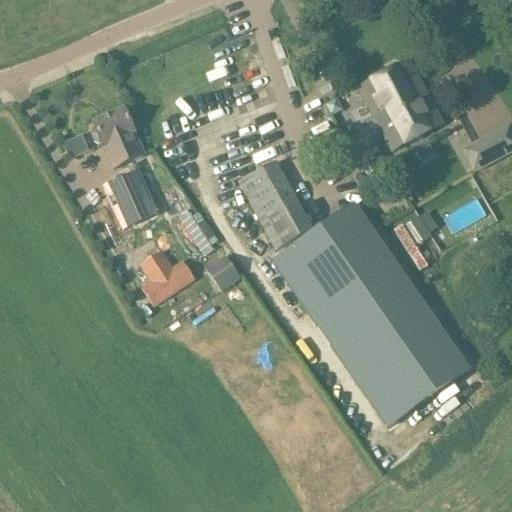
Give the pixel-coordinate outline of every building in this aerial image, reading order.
[(408,62),(359,89),(394,152),(443,125),(408,62)] [(125,111),(94,125),(96,129),(93,130),(92,135),(95,142),(99,144),(102,143),(114,170),(145,157),(125,111)] [(458,153),(471,173),(505,152),(492,132),(458,153)] [(70,158),(87,151),(81,136),(64,143),(70,158)] [(277,164),(240,184),(278,252),(314,232),(277,164)] [(353,209),(321,231),(273,264),(272,263),(271,264),(271,265),(272,264),(388,430),(470,373),(354,207),(355,206),(353,207),(354,208),(353,209)] [(393,232),(406,252),(438,231),(425,212),(393,232)] [(207,272),(222,293),(241,279),(225,258),(207,272)] [(184,263),(153,283),(143,290),(154,308),(195,281),(184,263)]
